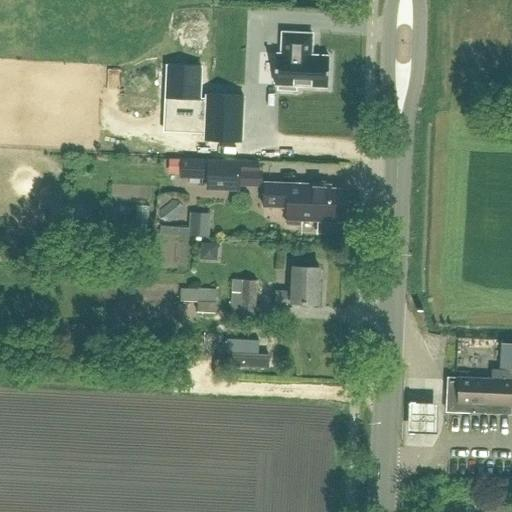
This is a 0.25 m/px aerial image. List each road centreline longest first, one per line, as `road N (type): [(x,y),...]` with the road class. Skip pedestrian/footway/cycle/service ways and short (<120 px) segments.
road 1 (secondary): [(381,511),(399,123)]
road 2 (secondary): [(399,123),(419,69),(412,0)]
road 3 (secondary): [(397,0),(385,71),(399,123)]
